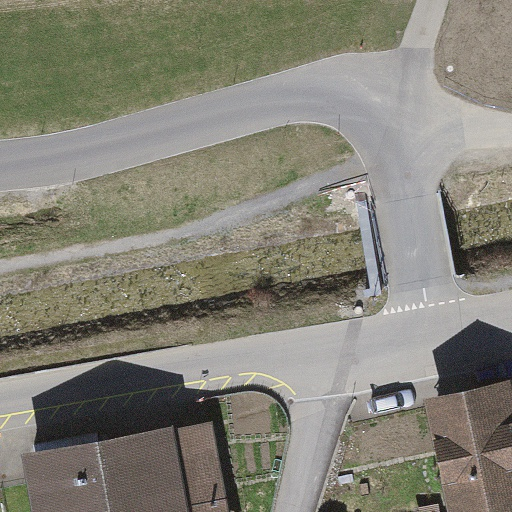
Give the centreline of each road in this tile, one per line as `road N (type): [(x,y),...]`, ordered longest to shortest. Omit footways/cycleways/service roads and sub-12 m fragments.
road 1 (residential): [(0,167),(52,162),(339,89),(393,98)]
road 2 (residential): [(345,354),(0,413)]
road 3 (residential): [(511,321),(345,354)]
road 4 (residential): [(304,511),(345,354)]
